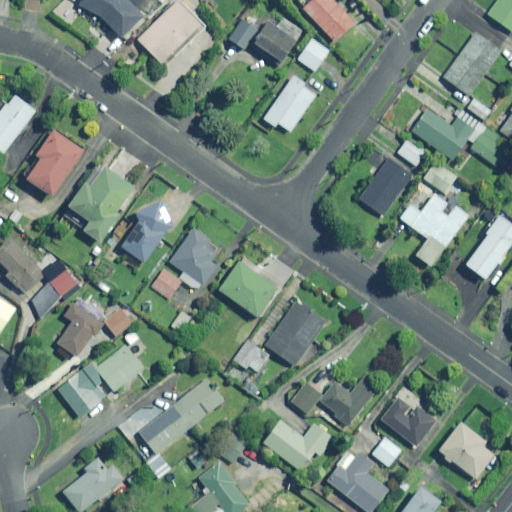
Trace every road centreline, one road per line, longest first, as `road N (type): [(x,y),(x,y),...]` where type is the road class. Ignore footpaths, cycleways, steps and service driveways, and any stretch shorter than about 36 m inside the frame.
road 1 (residential): [(280,221),(44,54),(0,40)]
road 2 (residential): [(511,385),(280,221)]
road 3 (residential): [(437,0),(280,221)]
